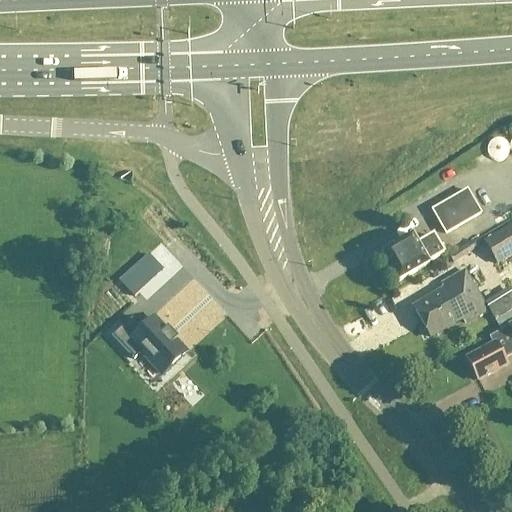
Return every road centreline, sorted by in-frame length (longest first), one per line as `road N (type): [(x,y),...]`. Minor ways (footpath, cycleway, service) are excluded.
road 1 (tertiary): [(474,511),(338,359),(301,305),(272,237),(259,161)]
road 2 (unclassified): [(0,128),(139,135),(259,161)]
road 3 (trunk): [(253,67),(511,51)]
road 4 (primary): [(0,71),(253,67)]
